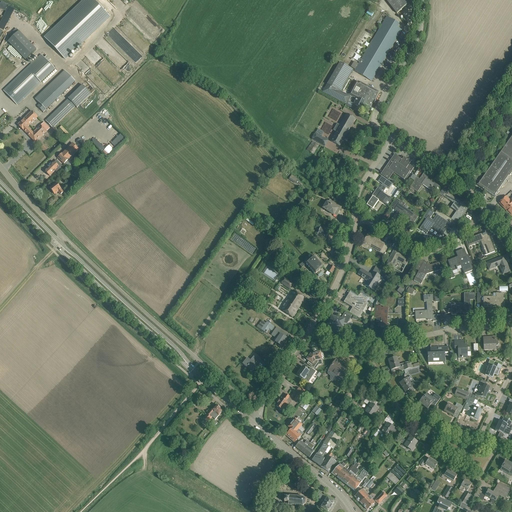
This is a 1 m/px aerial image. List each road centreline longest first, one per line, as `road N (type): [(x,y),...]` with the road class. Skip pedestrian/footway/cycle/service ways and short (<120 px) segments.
road 1 (secondary): [(57,246),(189,367)]
road 2 (secondary): [(189,367),(61,242)]
road 3 (residential): [(354,220),(425,253),(487,212)]
road 4 (residential): [(368,347),(511,320)]
road 5 (unclassified): [(371,121),(416,39),(421,0)]
road 6 (residential): [(305,334),(340,275),(354,220)]
road 7 (residential): [(487,212),(391,134)]
